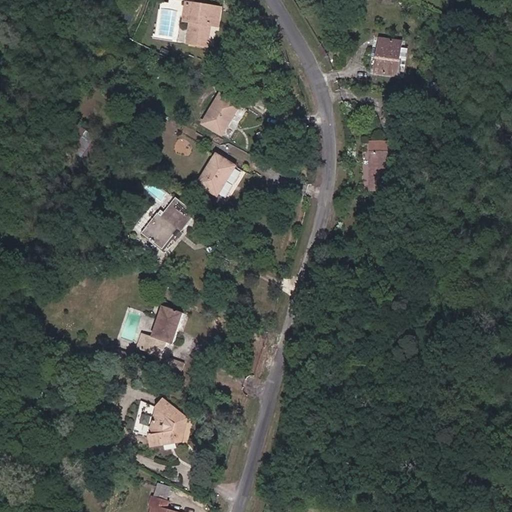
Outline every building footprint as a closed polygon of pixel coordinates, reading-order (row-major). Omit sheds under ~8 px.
[(190,26),(197,27),(200,6),(194,5),(190,26)] [(218,26),(220,26),(223,11),(200,6),(197,27),(193,50),(212,54),(218,26)] [(404,74),(410,42),(388,37),(382,69),(404,74)] [(436,89),(431,88),(430,96),(451,100),(452,92),(445,91),(446,84),(437,83),(436,89)] [(218,130),(235,101),(216,90),(199,119),(218,130)] [(405,121),(409,106),(394,102),(390,117),(405,121)] [(376,143),(374,153),(393,155),(394,145),(376,143)] [(215,192),(234,162),(215,150),(196,180),(215,192)] [(389,190),(393,155),(374,153),(370,187),(389,190)] [(158,207),(150,218),(141,230),(162,245),(176,227),(181,230),(195,212),(174,196),(163,211),(158,207)] [(167,249),(181,230),(176,227),(162,245),(167,249)] [(151,329),(144,344),(157,350),(158,349),(164,337),(172,340),(186,308),(165,298),(151,329)] [(133,339),(144,344),(151,329),(139,324),(133,339)] [(119,349),(123,341),(113,336),(109,344),(119,349)] [(179,359),(165,353),(163,356),(159,366),(173,372),(179,359)] [(149,397),(176,419),(177,416),(155,393),(149,397)] [(146,400),(136,425),(140,437),(169,437),(171,431),(167,429),(170,419),(175,421),(176,419),(149,397),(146,400)] [(170,419),(167,429),(171,431),(175,421),(170,419)] [(175,511),(177,508),(163,503),(166,495),(152,490),(149,499),(156,501),(153,510),(147,508),(145,511),(175,511)]
